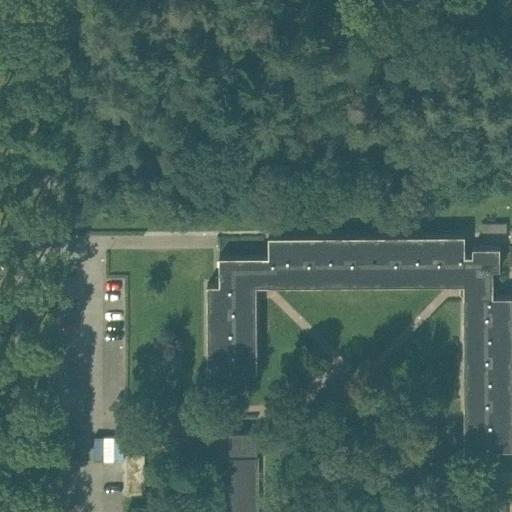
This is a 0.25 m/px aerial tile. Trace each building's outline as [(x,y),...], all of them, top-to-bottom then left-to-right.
[(506,232),(506,222),(481,223),(481,232),(506,232)] [(493,286),(493,267),(500,267),(500,245),(473,245),(473,253),(465,254),(465,233),(269,234),(269,254),(219,254),(220,282),(207,282),(208,370),(257,370),(256,284),(464,282),(465,448),(511,447),(511,294),(493,294),(493,286)] [(217,430),(217,449),(217,456),(218,456),(257,456),(258,456),(258,430),(217,430)] [(127,453),(127,493),(145,492),(145,453),(127,453)] [(257,511),(257,456),(218,456),(217,511),(257,511)]
